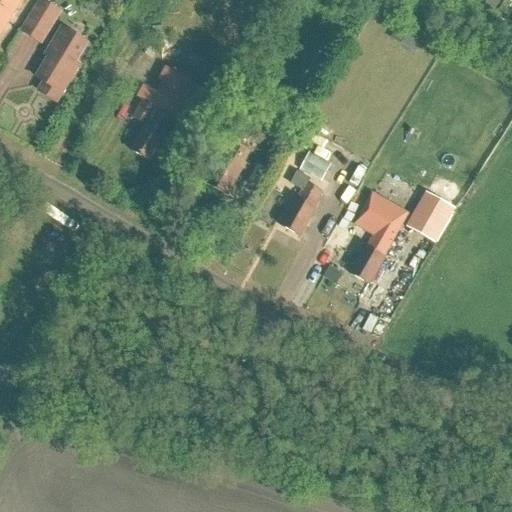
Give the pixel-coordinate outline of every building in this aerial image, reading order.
[(0,0),(0,33),(20,0),(0,0)] [(60,13),(40,0),(21,31),(41,43),(60,13)] [(504,0),(482,0),(473,15),(489,25),(504,0)] [(496,17),(492,24),(500,27),(503,21),(496,17)] [(37,92),(56,103),(79,65),(76,63),(87,45),(61,28),(48,49),(51,51),(35,78),(42,83),(37,92)] [(203,89),(165,68),(153,90),(142,84),(135,97),(141,101),(131,119),(145,127),(131,152),(149,162),(163,135),(162,134),(171,118),(184,124),(203,89)] [(212,131),(233,142),(223,159),(208,186),(225,196),(240,169),(239,168),(249,151),(254,154),(268,132),(246,119),(245,122),(224,109),(212,131)] [(288,153),(297,132),(283,126),(274,147),(288,153)] [(308,154),(299,171),(321,183),(330,166),(308,154)] [(280,227),(298,237),(313,210),(311,209),(321,191),(306,183),(308,180),(297,174),(291,185),(301,190),(280,227)] [(425,193),(405,229),(434,245),(454,210),(425,193)] [(366,248),(350,275),(367,285),(383,258),(405,221),(369,199),(356,220),(376,231),(366,248)] [(289,287),(304,294),(312,276),(297,269),(289,287)]
